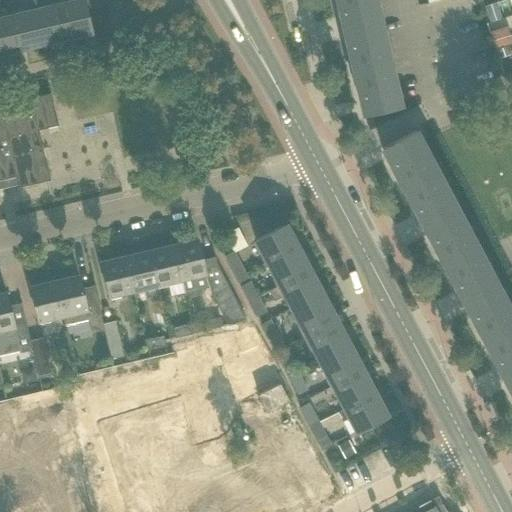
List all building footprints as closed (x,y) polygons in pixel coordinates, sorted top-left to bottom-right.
[(91,32),(86,10),(83,0),(73,0),(0,17),(0,47),(3,47),(4,52),(17,49),(16,44),(64,33),(65,38),(91,32)] [(380,20),(375,0),(340,0),(344,12),(339,13),(342,29),(380,20)] [(400,105),(390,62),(380,20),(342,29),(346,45),(351,44),(356,64),(351,65),(353,76),(358,75),(363,96),(358,97),(362,114),(400,105)] [(0,180),(15,177),(18,188),(50,181),(38,130),(58,126),(50,93),(0,104),(0,180)] [(456,207),(436,169),(416,130),(381,148),(389,164),(394,161),(404,180),(399,182),(404,192),(409,190),(419,209),(414,211),(422,225),(456,207)] [(497,283),(476,245),(456,207),(422,225),(429,240),(434,237),(444,256),(439,259),(445,268),(449,266),(459,285),(455,287),(462,302),(497,283)] [(328,316),(317,294),(293,249),(297,247),(285,224),(255,240),(279,285),(269,291),(274,300),(284,295),(356,432),(387,416),(375,392),(370,395),(335,328),(339,325),(333,314),(328,316)] [(227,287),(217,265),(216,257),(202,260),(197,239),(172,245),(184,293),(206,288),(209,296),(226,328),(244,318),(227,287)] [(184,293),(172,245),(149,250),(158,289),(166,287),(169,296),(184,293)] [(158,289),(149,250),(125,256),(133,291),(146,288),(147,291),(158,289)] [(233,250),(224,255),(238,282),(247,277),(233,250)] [(133,291),(125,256),(101,262),(109,300),(121,297),(121,294),(133,291)] [(78,275),(54,281),(62,315),(64,325),(88,320),(91,333),(104,330),(103,324),(98,305),(94,286),(82,289),(78,275)] [(62,315),(54,281),(30,286),(39,325),(50,322),(49,318),(62,315)] [(258,297),(249,281),(240,286),(248,301),(258,297)] [(511,372),(511,312),(497,283),(462,302),(470,316),(474,314),(484,332),(480,335),(485,345),(489,342),(499,361),(495,363),(503,378),(511,372)] [(6,292),(0,293),(0,354),(31,347),(30,341),(25,323),(21,303),(9,306),(6,292)] [(265,311),(258,297),(248,301),(256,316),(265,311)] [(278,335),(269,319),(260,324),(269,340),(278,335)] [(115,321),(103,324),(104,330),(111,359),(123,356),(115,321)] [(176,338),(193,334),(191,324),(174,328),(176,338)] [(163,336),(145,340),(147,350),(165,346),(163,336)] [(42,338),(30,341),(31,347),(38,376),(50,373),(42,338)] [(298,374),(290,359),(281,364),(289,379),(298,374)] [(511,372),(503,378),(510,392),(511,391),(511,372)] [(306,389),(298,374),(289,379),(297,394),(306,389)] [(279,383),(257,395),(267,413),(289,401),(279,383)] [(59,394),(47,397),(49,406),(61,403),(59,394)] [(40,398),(28,401),(31,411),(42,408),(40,398)] [(28,401),(17,404),(19,414),(31,411),(28,401)] [(299,408),(309,428),(318,423),(308,403),(299,408)] [(180,413),(171,416),(175,428),(184,425),(180,413)] [(140,415),(105,426),(112,448),(147,437),(140,415)] [(298,421),(287,427),(292,436),(303,430),(298,421)] [(330,445),(318,423),(309,428),(321,450),(330,445)] [(74,424),(54,428),(63,464),(82,460),(74,424)] [(54,428),(36,433),(44,469),(63,464),(54,428)] [(186,432),(177,435),(180,446),(190,443),(186,432)] [(36,433),(17,437),(26,473),(44,469),(36,433)] [(17,437),(0,441),(0,448),(7,478),(26,473),(17,437)] [(147,437),(112,448),(117,466),(153,455),(147,437)] [(266,439),(256,445),(260,454),(271,448),(266,439)] [(190,443),(180,446),(184,458),(194,455),(190,443)] [(256,445),(245,451),(250,459),(260,454),(256,445)] [(153,455),(117,466),(123,484),(158,473),(153,455)] [(233,458),(222,463),(227,472),(237,466),(233,458)] [(310,458),(291,469),(309,501),(328,490),(310,458)] [(222,463),(212,469),(216,478),(227,472),(222,463)] [(198,468),(188,471),(192,483),(201,480),(198,468)] [(291,469),(274,478),(292,510),(309,501),(291,469)] [(158,473),(123,484),(129,503),(164,492),(158,473)] [(274,478),(257,487),(270,511),(288,511),(292,510),(274,478)] [(201,480),(192,483),(196,494),(205,491),(201,480)] [(270,511),(257,487),(240,497),(248,511),(270,511)] [(164,492),(129,503),(131,511),(163,511),(170,510),(164,492)] [(248,511),(240,497),(221,507),(223,511),(248,511)]
